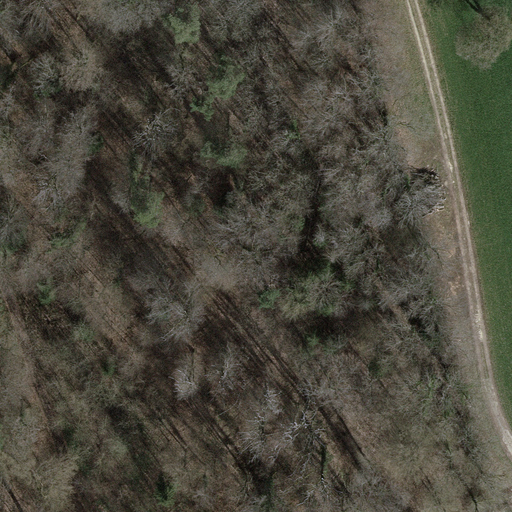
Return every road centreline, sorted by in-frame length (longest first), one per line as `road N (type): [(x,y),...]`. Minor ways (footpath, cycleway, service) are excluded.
road 1 (track): [(511,445),(494,412),(449,158),(410,0)]
road 2 (track): [(77,511),(0,274)]
